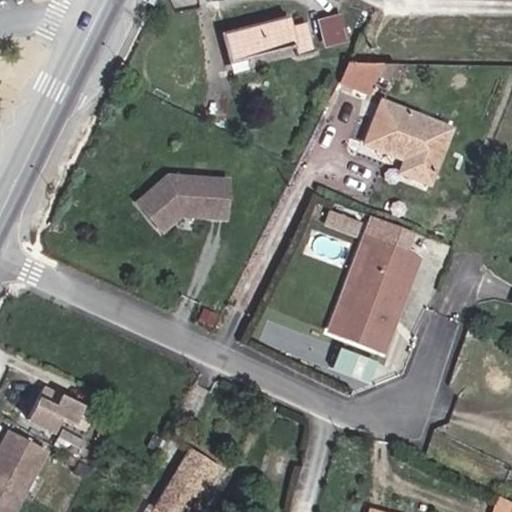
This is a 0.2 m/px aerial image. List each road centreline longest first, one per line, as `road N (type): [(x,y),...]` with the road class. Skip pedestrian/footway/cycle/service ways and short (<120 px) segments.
road 1 (residential): [(0,257),(326,410),(409,410),(440,336)]
road 2 (secondary): [(0,215),(104,0)]
road 3 (track): [(382,0),(511,11)]
